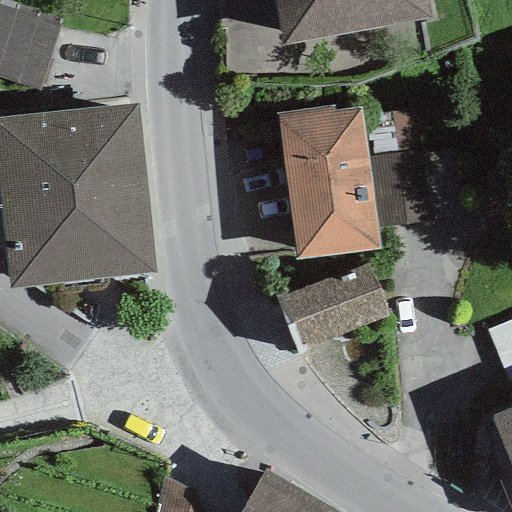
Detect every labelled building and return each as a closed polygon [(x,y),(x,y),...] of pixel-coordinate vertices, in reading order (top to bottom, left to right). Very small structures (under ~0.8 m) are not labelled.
[(431,0),(276,0),(286,47),(435,18),(431,0)] [(61,24),(0,4),(0,79),(40,92),(61,24)] [(139,104),(0,117),(0,215),(7,287),(155,273),(139,104)] [(334,106),(275,114),(295,261),(379,249),(376,228),(366,156),(360,108),(334,111),(334,106)] [(427,149),(366,156),(376,228),(435,222),(427,149)] [(368,261),(274,297),(295,353),(389,317),(368,261)] [(511,321),(487,331),(507,380),(511,378),(511,321)] [(511,407),(489,417),(511,472),(511,407)] [(335,511),(263,471),(239,511),(335,511)] [(218,511),(219,510),(164,480),(155,511),(218,511)]
